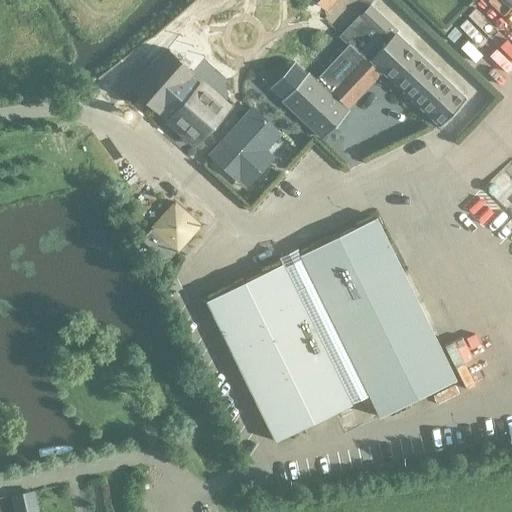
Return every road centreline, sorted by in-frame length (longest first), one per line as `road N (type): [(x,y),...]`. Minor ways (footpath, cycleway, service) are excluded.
road 1 (track): [(382,0),(479,97),(412,179)]
road 2 (track): [(221,96),(154,36),(86,109)]
